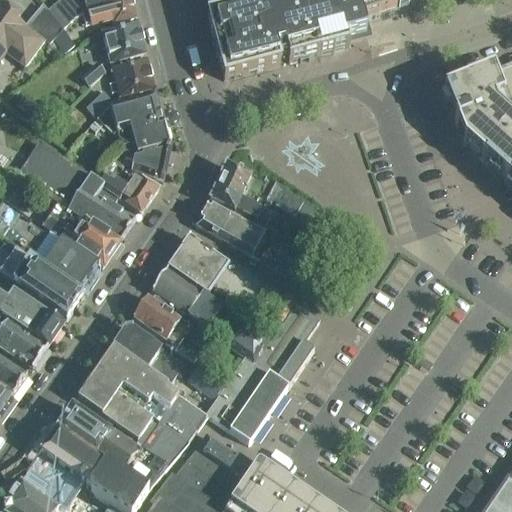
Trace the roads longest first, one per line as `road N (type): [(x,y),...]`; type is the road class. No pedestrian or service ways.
road 1 (secondary): [(189,123),(192,153),(177,195),(0,458)]
road 2 (residential): [(189,123),(511,25)]
road 3 (secondary): [(189,123),(157,0)]
